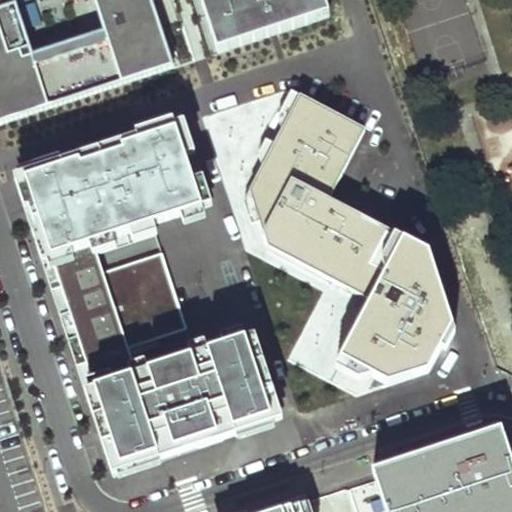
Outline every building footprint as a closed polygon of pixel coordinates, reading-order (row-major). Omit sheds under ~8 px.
[(152,0),(98,0),(110,36),(35,60),(24,25),(0,32),(0,123),(0,125),(51,109),(39,70),(114,46),(126,85),(175,69),(152,0)] [(15,0),(0,0),(0,32),(24,25),(15,0)] [(325,0),(200,0),(218,56),(332,19),(325,0)] [(358,135),(282,92),(233,189),(247,247),(320,289),(287,359),(362,399),(457,358),(428,267),(321,207),(358,135)] [(177,124),(14,177),(46,275),(65,333),(82,385),(114,482),(278,428),(250,342),(199,359),(155,226),(206,209),(177,124)] [(511,511),(511,463),(506,446),(378,487),(386,511),(511,511)] [(368,492),(310,511),(379,511),(373,495),(369,496),(368,492)]
